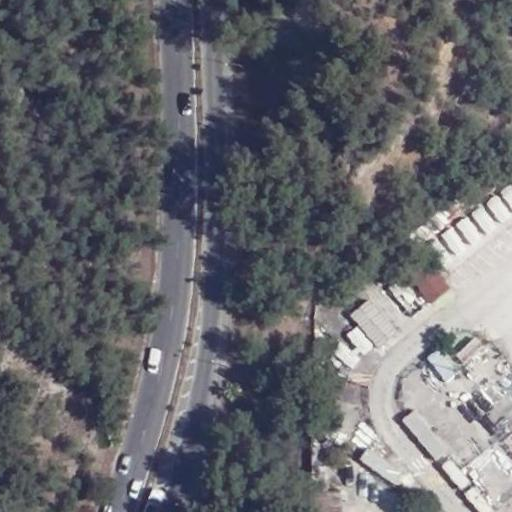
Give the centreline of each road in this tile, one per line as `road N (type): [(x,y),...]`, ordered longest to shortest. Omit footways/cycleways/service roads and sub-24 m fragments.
road 1 (secondary): [(173,0),(180,173),(174,279),(161,366),(117,511)]
road 2 (secondary): [(177,511),(218,289),(209,0)]
